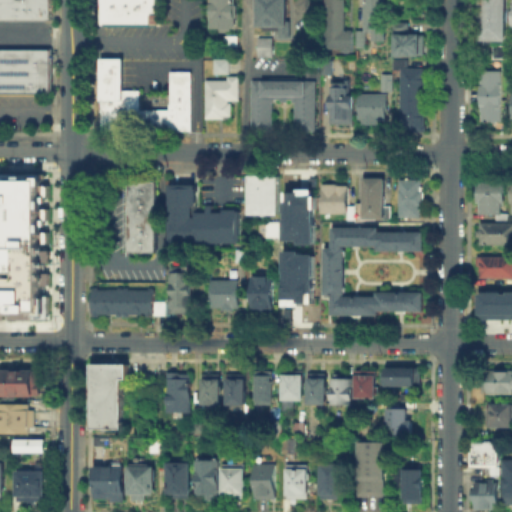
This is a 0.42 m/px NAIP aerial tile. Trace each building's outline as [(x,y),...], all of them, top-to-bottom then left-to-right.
[(0,0),(14,0),(14,18),(0,18),(0,0)] [(14,0),(50,0),(50,18),(14,18),(14,0)] [(98,0),(160,0),(160,24),(99,24),(98,0)] [(210,0),(211,29),(219,29),(219,33),(233,32),(233,27),(237,27),(236,0),(210,0)] [(256,0),(256,26),(279,27),(279,37),(290,37),(290,21),(286,21),(286,0),(256,0)] [(325,0),(346,0),(346,29),(353,29),(353,51),(325,51),(325,0)] [(364,0),(366,26),(373,26),(373,41),(388,40),(386,0),(364,0)] [(479,0),(479,42),(508,42),(508,0),(479,0)] [(394,21),(395,57),(422,57),(421,32),(410,33),(410,21),(394,21)] [(357,31),(356,47),(366,47),(366,31),(357,31)] [(224,36),(238,36),(238,50),(224,50),(224,36)] [(258,38),(273,39),(273,57),(257,57),(258,38)] [(0,49),(52,49),(52,94),(0,94),(0,49)] [(102,58),(124,58),(124,91),(139,91),(139,95),(171,95),(171,73),(191,74),(191,130),(102,129),(102,58)] [(214,74),(229,74),(230,59),(215,59),(214,74)] [(331,61),(321,61),(320,73),(330,74),(331,61)] [(401,67),(425,67),(426,132),(402,133),(401,67)] [(479,70),(479,122),(503,122),(503,70),(479,70)] [(294,136),(316,137),(317,80),(300,80),(300,75),(269,75),(268,80),(252,80),(251,137),(272,138),(273,102),(295,102),(294,136)] [(228,76),(228,80),(208,79),(207,119),(225,120),(225,117),(231,117),(232,103),(229,103),(229,101),(239,101),(240,76),(228,76)] [(382,90),(382,77),(392,77),(392,90),(382,90)] [(331,83),(331,124),(353,124),(353,95),(349,95),(349,87),(346,87),(346,83),(331,83)] [(359,123),(358,94),(387,94),(388,123),(359,123)] [(0,171),(14,171),(14,179),(19,179),(19,171),(40,171),(40,183),(48,183),(48,195),(40,195),(40,207),(48,207),(48,219),(40,219),(40,231),(48,231),(48,243),(40,243),(40,250),(49,250),(49,261),(40,261),(40,271),(49,271),(49,284),(40,284),(40,295),(49,295),(49,319),(0,319),(0,278),(19,278),(19,272),(1,272),(1,244),(0,244),(0,171)] [(249,175),(249,214),(279,215),(279,176),(249,175)] [(197,184),(173,184),(173,176),(167,176),(167,246),(242,246),(242,209),(224,209),(224,214),(213,214),(213,206),(207,206),(207,213),(197,213),(197,184)] [(128,178),(156,178),(157,251),(129,251),(128,178)] [(362,178),(385,178),(386,206),(391,206),(391,219),(364,220),(362,178)] [(399,179),(422,179),(422,217),(400,217),(399,179)] [(347,213),(348,185),(321,185),(320,212),(347,213)] [(479,185),(505,185),(505,214),(509,214),(509,217),(479,217),(479,185)] [(314,243),(314,188),(297,188),(297,191),(284,191),(284,239),(298,239),(298,243),(314,243)] [(349,205),(348,220),(358,221),(359,206),(349,205)] [(257,220),(257,236),(281,236),(281,220),(257,220)] [(424,291),(424,311),(380,311),(380,315),(331,314),(332,297),(322,297),(323,244),(332,244),(332,224),(380,225),(380,231),(424,231),(424,250),(419,250),(397,250),(375,250),(375,247),(352,247),(346,246),(345,269),(345,295),(351,295),(377,295),(377,291),(399,291),(418,291),(424,291)] [(480,226),(511,226),(511,249),(480,249),(480,226)] [(283,250),(283,305),(300,305),(300,302),(313,302),(313,253),(299,253),(299,250),(283,250)] [(482,260),(511,260),(511,279),(482,279),(482,260)] [(171,274),(193,274),(193,316),(171,316),(171,274)] [(273,276),(252,276),(252,312),(273,312),(273,276)] [(212,280),(212,309),(220,309),(220,313),(233,313),(233,310),(240,310),(240,280),(212,280)] [(95,288),(155,288),(155,315),(95,315),(95,288)] [(477,318),(511,318),(511,291),(506,291),(506,292),(501,292),(501,290),(481,290),(481,292),(478,292),(477,318)] [(91,362),(91,428),(122,428),(122,377),(127,377),(127,362),(91,362)] [(422,367),(422,386),(382,386),(382,371),(386,371),(386,366),(422,367)] [(355,369),(355,398),(376,398),(377,369),(355,369)] [(282,370),(282,410),(295,410),(295,400),(303,400),(303,370),(282,370)] [(273,372),(272,404),(253,404),(254,372),(273,372)] [(308,372),(307,404),(326,404),(327,372),(308,372)] [(511,391),(490,391),(490,372),(511,372),(511,391)] [(3,397),(3,373),(37,373),(36,397),(3,397)] [(163,373),(163,415),(189,417),(189,373),(163,373)] [(331,373),(331,404),(354,404),(354,373),(331,373)] [(201,374),(201,404),(223,404),(223,374),(201,374)] [(227,374),(227,404),(247,404),(247,374),(227,374)] [(511,428),(490,428),(490,403),(511,403),(511,428)] [(3,407),(35,408),(35,435),(3,435),(3,407)] [(386,407),(386,433),(411,433),(411,418),(407,418),(407,414),(405,414),(405,407),(386,407)] [(272,435),(272,421),(282,421),(282,435),(272,435)] [(205,423),(205,436),(195,436),(195,423),(205,423)] [(45,451),(45,438),(15,438),(15,451),(45,451)] [(95,449),(95,438),(110,438),(110,449),(95,449)] [(471,464),(471,449),(474,449),(474,441),(484,441),(487,440),(492,439),(495,441),(500,441),(500,464),(499,464),(485,464),(471,464)] [(286,441),(297,441),(297,454),(286,454),(286,441)] [(360,486),(362,486),(362,445),(388,445),(388,498),(360,497),(360,486)] [(195,457),(218,457),(219,494),(195,495),(195,457)] [(511,458),(502,458),(501,501),(511,501),(511,458)] [(167,494),(170,494),(169,498),(189,498),(189,494),(191,494),(191,462),(167,461),(167,494)] [(320,463),(321,499),(345,498),(344,462),(320,463)] [(223,463),(223,467),(223,493),(225,493),(225,497),(245,497),(245,493),(246,493),(246,463),(223,463)] [(256,463),(277,463),(277,498),(256,498),(256,463)] [(94,466),(124,464),(125,501),(111,501),(111,498),(95,499),(94,466)] [(485,464),(485,473),(499,473),(499,464),(485,464)] [(127,465),(155,465),(155,494),(147,494),(147,500),(132,500),(132,493),(127,493),(127,465)] [(288,466),(287,498),(310,498),(310,466),(288,466)] [(46,472),(46,503),(22,503),(22,472),(46,472)] [(408,472),(426,472),(426,506),(408,506),(408,472)] [(473,507),(489,507),(489,509),(498,510),(498,480),(493,480),(493,478),(486,477),(486,480),(474,480),(474,489),(470,489),(470,499),(473,499),(473,507)]
